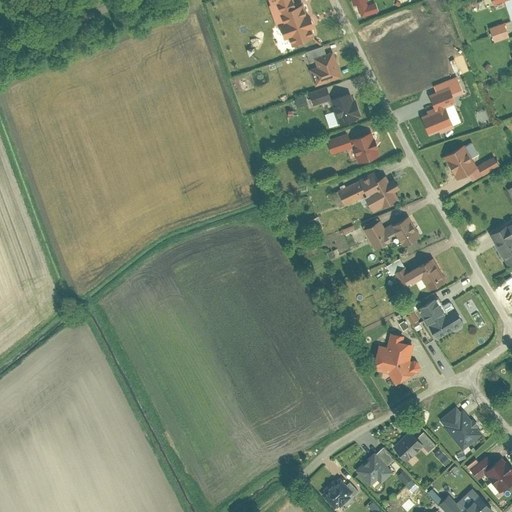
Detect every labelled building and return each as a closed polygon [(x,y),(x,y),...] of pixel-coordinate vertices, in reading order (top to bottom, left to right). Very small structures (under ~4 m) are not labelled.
[(288,44),(318,35),(306,0),(279,0),(275,1),(288,44)] [(505,21),(491,26),(496,41),(511,36),(505,21)] [(324,44),(308,50),(311,58),(315,57),(327,53),(324,44)] [(327,53),(315,57),(318,65),(310,68),(316,85),(343,75),(334,50),(327,53)] [(332,97),(328,84),(310,91),(314,103),(332,97)] [(448,88),(430,96),(436,109),(454,101),(448,88)] [(354,91),(332,98),(341,123),(362,116),(354,91)] [(305,96),(294,98),(295,107),(306,104),(305,96)] [(421,116),(428,133),(439,129),(439,131),(450,126),(442,107),(421,116)] [(374,130),(352,137),(360,161),(383,154),(374,130)] [(354,146),(348,131),(328,137),(333,152),(354,146)] [(474,179),(502,164),(494,150),(475,160),(466,143),(445,154),(458,178),(469,171),(474,179)] [(375,170),(338,190),(347,205),(366,194),(375,210),(400,197),(397,190),(402,187),(393,170),(379,177),(375,170)] [(421,234),(410,214),(386,226),(382,218),(365,228),(376,248),(393,238),(392,236),(398,232),(404,244),(421,234)] [(511,220),(490,231),(508,266),(511,263),(511,220)] [(447,279),(434,255),(408,270),(405,265),(396,270),(404,286),(423,275),(430,288),(447,279)] [(438,296),(419,307),(439,339),(468,322),(458,305),(447,312),(438,296)] [(413,311),(406,316),(411,324),(418,319),(413,311)] [(389,345),(380,343),(375,368),(390,371),(397,384),(423,368),(417,358),(412,360),(411,359),(415,342),(405,340),(406,334),(392,331),(389,345)] [(439,346),(432,349),(439,361),(445,357),(439,346)] [(458,406),(442,418),(447,423),(444,425),(463,449),(484,432),(480,426),(480,425),(474,417),(473,418),(465,408),(462,411),(458,406)] [(412,430),(394,446),(407,459),(424,444),(419,437),(412,430)] [(429,449),(437,443),(426,431),(419,437),(424,444),(429,449)] [(387,463),(394,457),(385,447),(378,453),(387,463)] [(376,451),(357,468),(371,484),(379,478),(382,482),(394,471),(387,463),(378,453),(376,451)] [(444,465),(450,460),(442,451),(436,456),(444,465)] [(488,455),(472,467),(479,476),(485,471),(495,463),(488,455)] [(495,463),(485,471),(501,491),(511,481),(511,466),(504,456),(495,463)] [(405,484),(411,478),(403,470),(397,476),(405,484)] [(327,490),(323,493),(336,508),(358,488),(351,481),(348,483),(340,474),(325,487),(327,490)] [(480,493),(461,511),(490,511),(494,509),(480,493)] [(449,494),(440,502),(448,511),(454,511),(461,506),(449,494)]
